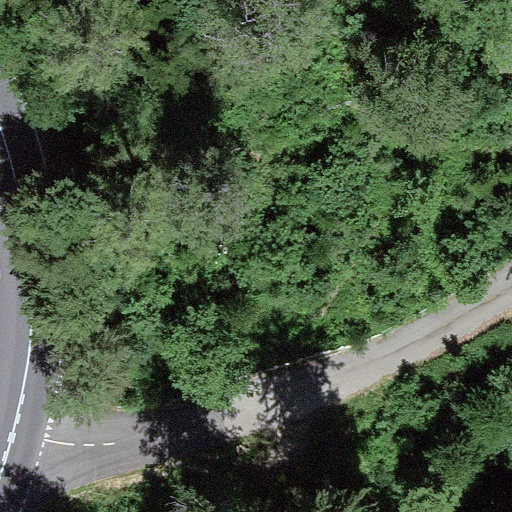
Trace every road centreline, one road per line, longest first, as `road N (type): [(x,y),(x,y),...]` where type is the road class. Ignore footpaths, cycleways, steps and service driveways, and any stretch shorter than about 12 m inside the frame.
road 1 (unclassified): [(13,432),(110,444),(163,435),(360,367),(511,286)]
road 2 (tertiary): [(13,432),(34,300),(18,185),(0,128)]
